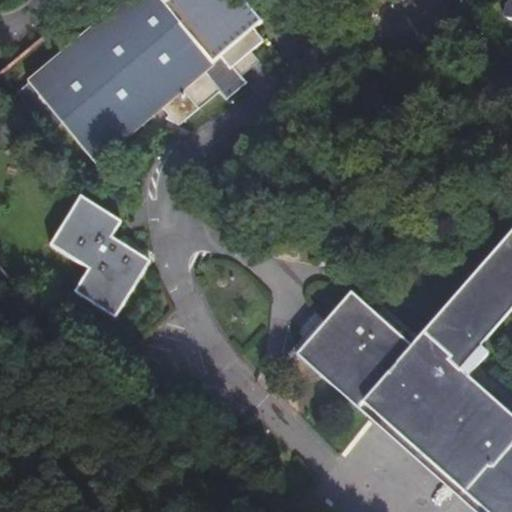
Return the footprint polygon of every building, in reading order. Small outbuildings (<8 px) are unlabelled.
[(245,81),(238,72),(231,64),(249,49),(260,39),(250,27),(259,21),(242,0),(123,0),(25,82),(92,161),(153,111),(177,123),(216,91),(223,100),(245,81)] [(511,0),(491,0),(505,19),(511,23),(511,22),(511,0)] [(231,64),(238,72),(255,57),(249,49),(231,64)] [(80,198),(49,244),(86,269),(72,291),(113,318),(148,264),(109,238),(119,223),(80,198)] [(511,511),(511,237),(411,352),(351,299),(295,361),(356,414),(361,408),(479,511),(511,511)] [(413,299),(395,318),(387,311),(378,320),(403,344),(430,315),(413,299)]
